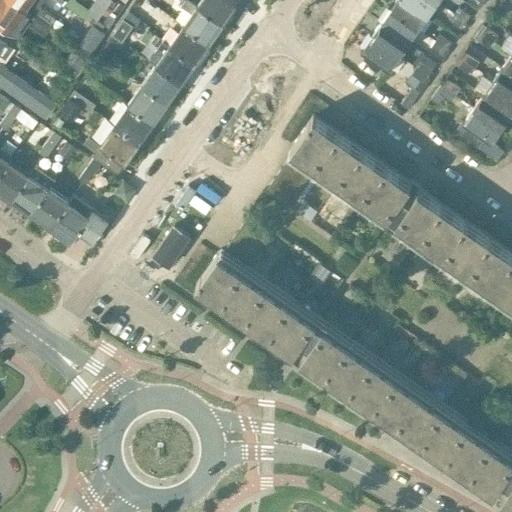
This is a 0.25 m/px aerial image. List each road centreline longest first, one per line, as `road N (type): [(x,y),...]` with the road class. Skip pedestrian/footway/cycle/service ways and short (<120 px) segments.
road 1 (residential): [(265,31),(84,291)]
road 2 (tertiary): [(428,511),(318,451),(212,436)]
road 3 (residential): [(318,65),(500,191)]
road 4 (secondary): [(120,483),(156,501),(181,498),(206,477),(212,436)]
